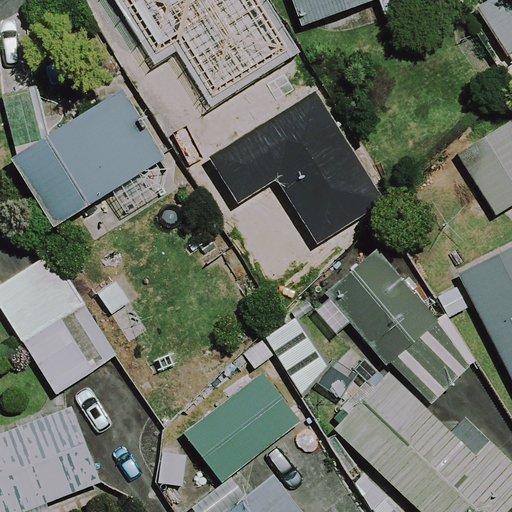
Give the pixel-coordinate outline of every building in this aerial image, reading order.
[(146,0),(113,22),(145,72),(181,49),(220,111),(291,66),(249,0),(146,0)] [(287,0),(299,33),(374,7),(379,23),(433,4),(431,0),(287,0)] [(511,0),(467,0),(508,81),(511,78),(511,0)] [(55,230),(111,195),(122,212),(175,178),(164,160),(122,95),(13,165),(55,230)] [(511,133),(508,127),(454,159),(492,222),(511,209),(511,133)] [(282,179),(224,220),(270,285),(328,244),(282,179)] [(373,239),(303,303),(335,337),(347,326),(426,412),(484,359),(373,239)] [(511,246),(456,273),(511,389),(511,246)] [(40,255),(0,281),(0,322),(50,400),(109,363),(40,255)] [(296,427),(260,378),(179,436),(215,486),(296,427)] [(332,435),(418,511),(501,511),(511,500),(511,477),(479,448),(471,457),(382,378),(332,435)] [(0,511),(52,511),(50,505),(99,485),(75,426),(70,414),(0,442),(0,511)] [(238,509),(221,487),(189,511),(297,511),(272,481),(238,509)]
